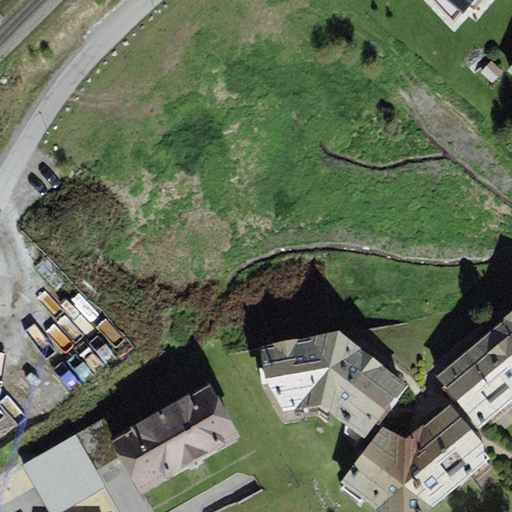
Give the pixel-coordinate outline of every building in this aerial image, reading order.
[(446,0),(464,14),(475,0),(446,0)] [(503,72),(491,61),(480,72),(492,84),(503,72)] [(511,310),(437,376),(480,428),(511,401),(511,310)] [(339,330),(261,347),(265,378),(284,413),(321,405),(366,439),(407,384),(339,330)] [(49,355),(39,360),(25,333),(6,344),(14,360),(16,359),(25,376),(19,379),(37,411),(70,393),(49,355)] [(209,382),(111,438),(143,494),(241,437),(209,382)] [(381,511),(426,511),(485,464),(483,444),(449,403),(406,439),(383,427),(341,482),(381,511)]
